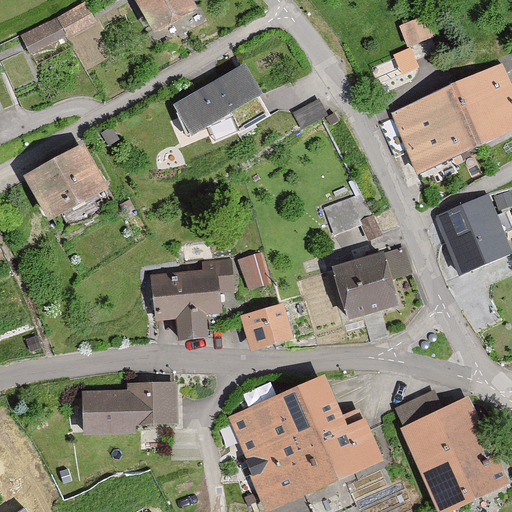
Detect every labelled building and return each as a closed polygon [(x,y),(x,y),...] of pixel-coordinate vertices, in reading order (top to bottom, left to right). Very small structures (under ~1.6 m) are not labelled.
[(187,0),(131,0),(154,42),(198,18),(187,0)] [(85,5),(21,38),(30,59),(96,26),(85,5)] [(425,19),(399,30),(407,50),(434,40),(425,19)] [(511,101),(497,68),(393,113),(422,180),(477,156),(511,140),(511,101)] [(244,71),(173,111),(191,144),(262,103),(244,71)] [(86,152),(26,184),(50,230),(110,198),(86,152)] [(486,199),(432,221),(458,281),(511,259),(486,199)] [(265,256),(238,265),(248,296),(275,287),(265,256)] [(385,259),(334,273),(348,327),(400,313),(385,259)] [(201,277),(154,280),(157,325),(177,324),(179,345),(210,343),(208,315),(223,314),(222,290),(233,289),(231,263),(201,265),(201,277)] [(282,308),(239,320),(251,359),(293,346),(282,308)] [(327,372),(229,414),(268,507),(386,458),(367,414),(348,422),(327,372)] [(127,389),(82,390),(83,433),(136,431),(136,426),(180,424),(179,380),(127,382),(127,389)] [(469,390),(401,421),(442,511),(443,511),(511,481),(469,390)]
